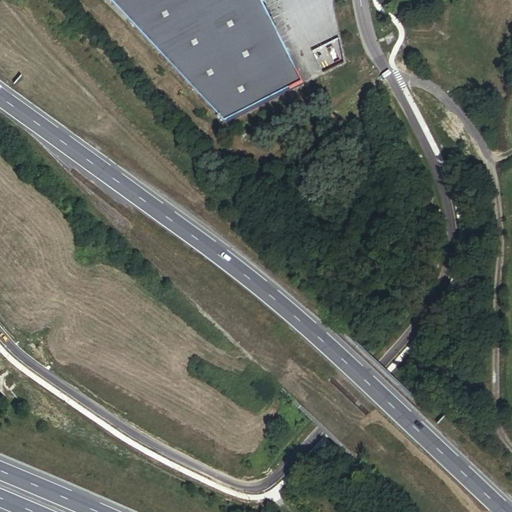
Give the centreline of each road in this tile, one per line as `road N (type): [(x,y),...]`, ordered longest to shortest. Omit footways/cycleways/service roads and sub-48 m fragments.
road 1 (unclassified): [(360,0),(376,53),(436,171),(451,229),(449,266),(409,334),(274,477),(242,486),(159,447),(46,374),(0,333)]
road 2 (motorway): [(504,511),(245,274),(0,96)]
road 3 (track): [(391,80),(447,99),(490,157),(500,214),(497,430),(511,448)]
